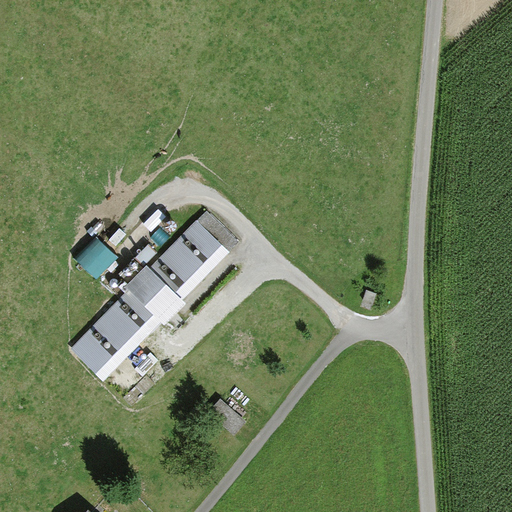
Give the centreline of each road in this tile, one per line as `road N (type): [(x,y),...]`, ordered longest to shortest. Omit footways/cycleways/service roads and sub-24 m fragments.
road 1 (unclassified): [(423,511),(410,330),(435,0)]
road 2 (track): [(410,330),(349,330),(193,511)]
road 3 (track): [(277,262),(203,191),(174,190),(97,253)]
road 4 (track): [(349,330),(277,262),(250,270),(183,339)]
